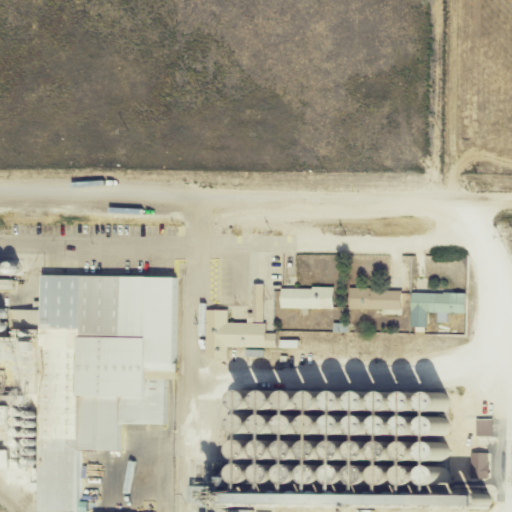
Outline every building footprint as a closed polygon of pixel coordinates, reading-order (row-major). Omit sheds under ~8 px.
[(149,276),(43,277),(43,310),(0,310),(0,371),(0,427),(42,427),(42,511),(84,511),(84,486),(91,480),(84,480),(84,470),(90,465),(84,465),(84,455),(124,455),(123,425),(150,425),(149,276)] [(282,310),(334,310),(334,288),(282,288),(282,310)] [(403,291),(351,290),(351,312),(403,313),(403,291)] [(467,294),(414,294),(413,313),(439,313),(439,322),(447,323),(447,314),(467,314),(467,294)] [(207,359),(227,359),(228,347),(267,348),(267,324),(229,324),(229,311),(207,311),(207,359)]
